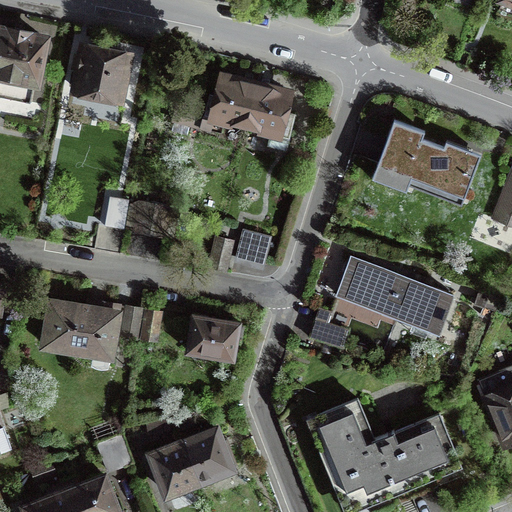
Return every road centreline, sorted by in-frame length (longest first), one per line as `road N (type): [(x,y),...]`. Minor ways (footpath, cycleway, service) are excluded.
road 1 (residential): [(0,251),(288,300)]
road 2 (residential): [(90,0),(360,61)]
road 3 (residential): [(288,300),(360,61)]
road 4 (residential): [(300,511),(259,399),(288,300)]
road 5 (residential): [(360,61),(511,115)]
